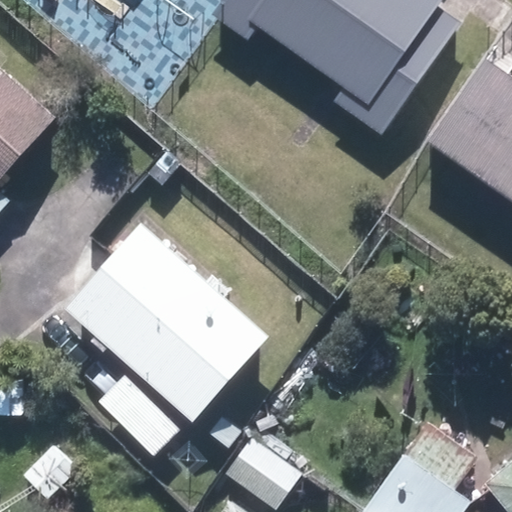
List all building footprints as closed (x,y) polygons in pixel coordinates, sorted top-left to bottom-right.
[(347,85),(336,100),(384,133),(458,27),(419,0),(223,0),(347,85)] [(187,53),(153,98),(204,136),(237,91),(187,53)] [(511,86),(479,64),(422,145),(511,207),(511,86)] [(0,218),(4,214),(0,210),(0,193),(55,132),(0,83),(0,218)] [(149,182),(162,195),(181,175),(168,163),(149,182)] [(142,241),(78,317),(202,424),(268,352),(142,241)] [(174,433),(123,379),(97,404),(149,457),(174,433)] [(211,442),(229,457),(241,441),(223,427),(211,442)] [(81,469),(58,444),(19,480),(42,504),(81,469)] [(269,511),(281,511),(302,484),(250,447),(226,481),(269,511)] [(371,511),(470,511),(475,505),(406,459),(371,511)] [(511,511),(511,476),(490,494),(505,511),(511,511)] [(341,511),(306,487),(287,511),(341,511)] [(240,511),(230,503),(222,511),(240,511)]
